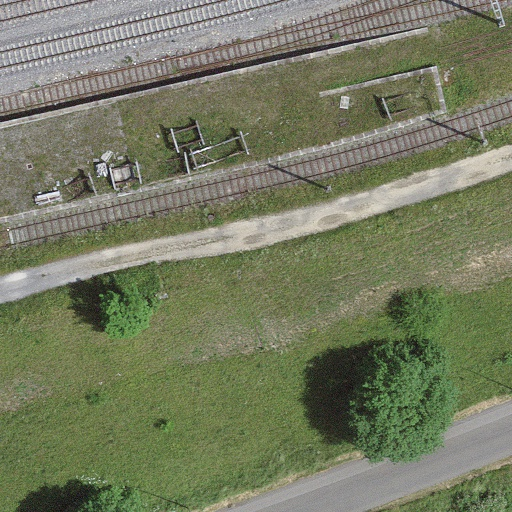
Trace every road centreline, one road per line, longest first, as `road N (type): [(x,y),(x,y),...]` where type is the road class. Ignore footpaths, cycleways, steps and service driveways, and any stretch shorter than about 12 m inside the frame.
road 1 (track): [(511,150),(322,215),(150,250),(0,296)]
road 2 (unclassified): [(511,435),(288,511)]
